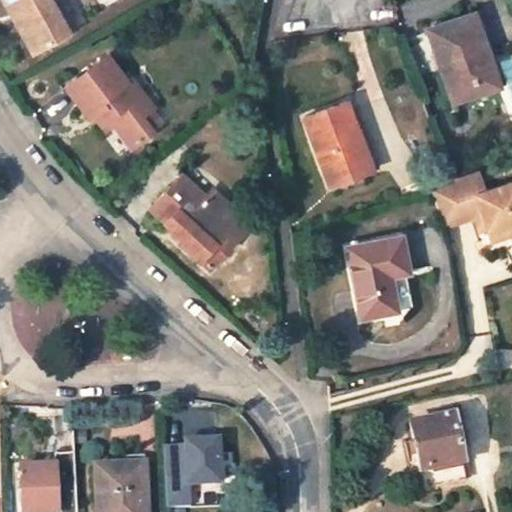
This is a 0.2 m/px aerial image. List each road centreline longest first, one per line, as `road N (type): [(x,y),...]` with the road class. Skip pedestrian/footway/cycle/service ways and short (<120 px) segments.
road 1 (unclassified): [(235,368),(47,201)]
road 2 (residential): [(0,350),(33,379),(60,383),(235,368)]
road 3 (unclassified): [(298,511),(289,426),(235,368)]
